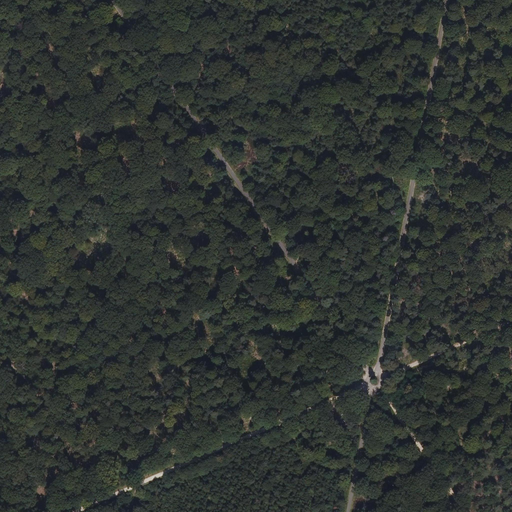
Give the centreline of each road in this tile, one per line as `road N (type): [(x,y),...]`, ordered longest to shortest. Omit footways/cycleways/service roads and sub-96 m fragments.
road 1 (track): [(112,0),(369,373)]
road 2 (unclassified): [(375,372),(445,0)]
road 3 (track): [(71,511),(366,383)]
road 4 (track): [(378,386),(464,511)]
road 5 (track): [(381,376),(511,320)]
road 6 (unclassified): [(347,511),(372,387)]
